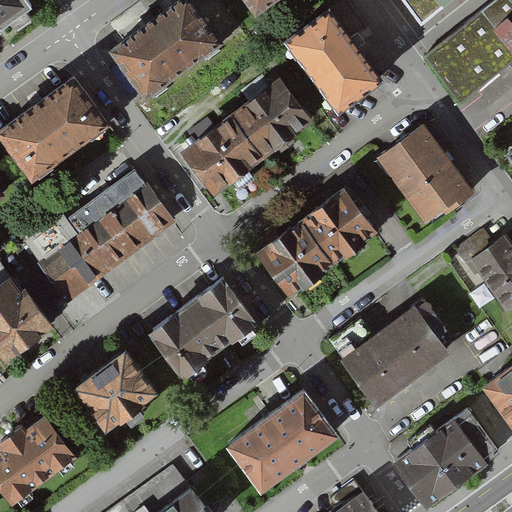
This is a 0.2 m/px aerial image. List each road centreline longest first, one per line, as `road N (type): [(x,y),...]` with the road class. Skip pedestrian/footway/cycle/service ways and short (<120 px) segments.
road 1 (residential): [(61,511),(295,342)]
road 2 (residential): [(219,241),(0,402)]
road 3 (residential): [(424,84),(219,241)]
road 4 (residential): [(295,342),(504,194)]
road 5 (residential): [(219,241),(69,36)]
road 6 (residential): [(504,194),(424,84)]
road 7 (residential): [(295,342),(219,241)]
road 8 (residential): [(369,443),(295,342)]
